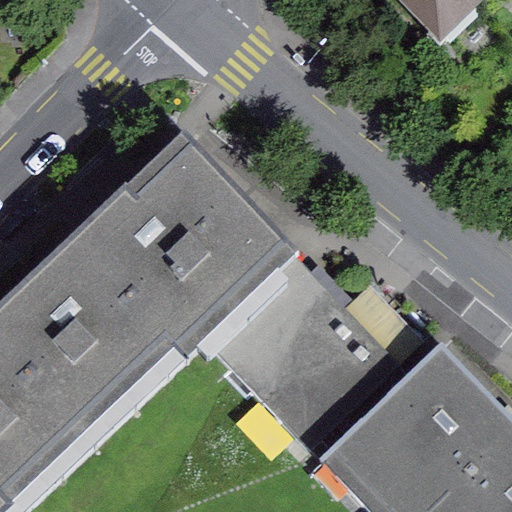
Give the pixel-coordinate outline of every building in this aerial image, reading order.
[(392,0),(445,55),(502,0),(392,0)] [(183,139),(72,244),(165,342),(169,338),(179,348),(196,332),(322,464),(401,389),(338,323),(275,257),(286,247),(183,139)] [(0,349),(74,428),(165,342),(72,244),(0,311),(0,349)] [(1,497),(74,428),(0,349),(0,511),(6,511),(12,508),(1,497)] [(368,511),(425,511),(511,433),(446,361),(401,389),(322,464),(368,511)] [(511,511),(511,433),(425,511),(511,511)]
